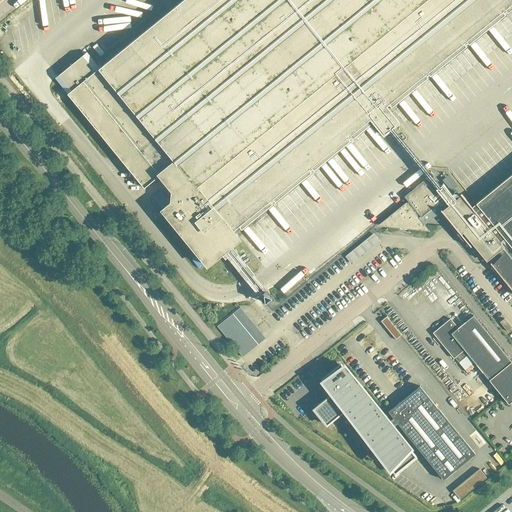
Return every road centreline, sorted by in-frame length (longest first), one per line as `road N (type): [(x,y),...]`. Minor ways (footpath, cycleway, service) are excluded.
road 1 (unclassified): [(243,399),(441,235)]
road 2 (secondary): [(135,280),(1,116)]
road 3 (secondary): [(360,511),(243,399)]
road 4 (secondary): [(135,280),(233,408)]
road 5 (secondary): [(243,399),(135,280)]
road 6 (secondary): [(233,408),(341,511)]
